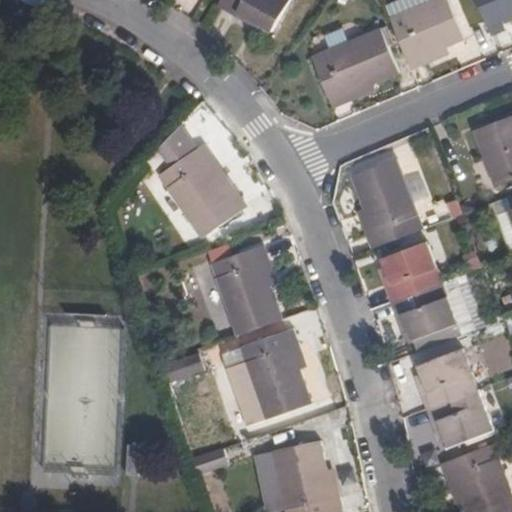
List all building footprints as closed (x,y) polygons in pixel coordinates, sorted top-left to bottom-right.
[(222,0),(219,5),(261,29),(263,26),(274,32),(291,0),(222,0)] [(507,21),(511,18),(511,0),(480,0),(495,34),(510,27),(507,21)] [(426,55),(450,45),(467,38),(455,9),(399,33),(414,68),(429,62),(426,55)] [(401,71),(383,28),(313,56),(334,107),(349,100),(346,94),(401,71)] [(453,52),(450,45),(426,55),(429,62),(453,52)] [(511,180),(511,116),(476,131),(497,186),(511,180)] [(198,149),(183,127),(162,149),(173,166),(160,175),(203,237),(242,210),(208,161),(214,157),(205,144),(198,149)] [(350,173),(393,158),(390,149),(347,164),(350,173)] [(371,234),(376,248),(426,229),(400,157),(356,174),(377,231),(371,234)] [(384,257),(387,266),(394,287),(387,289),(392,302),(446,282),(430,240),(384,257)] [(215,263),(240,334),(285,318),(266,263),(273,260),(267,245),(215,263)] [(380,269),(387,289),(394,287),(387,266),(380,269)] [(473,313),(459,277),(446,282),(459,318),(473,313)] [(459,318),(446,282),(392,302),(397,315),(404,313),(410,331),(414,340),(461,322),(459,318)] [(410,331),(404,313),(397,315),(404,334),(410,331)] [(295,330),(243,347),(268,419),(313,403),(294,347),(300,344),(295,330)] [(419,364),(423,374),(429,391),(423,394),(428,407),(481,388),(466,347),(419,364)] [(163,362),(168,376),(198,365),(193,351),(163,362)] [(416,377),(423,394),(429,391),(423,374),(416,377)] [(428,407),(434,422),(440,420),(447,437),(450,446),(497,429),(481,388),(428,407)] [(440,420),(434,422),(441,440),(447,437),(440,420)] [(331,497),(321,441),(276,448),(286,511),(335,511),(342,511),(339,496),(331,497)] [(511,511),(511,484),(497,442),(444,461),(450,477),(457,475),(471,511),(511,511)] [(196,457),(202,474),(226,466),(220,449),(196,457)]
